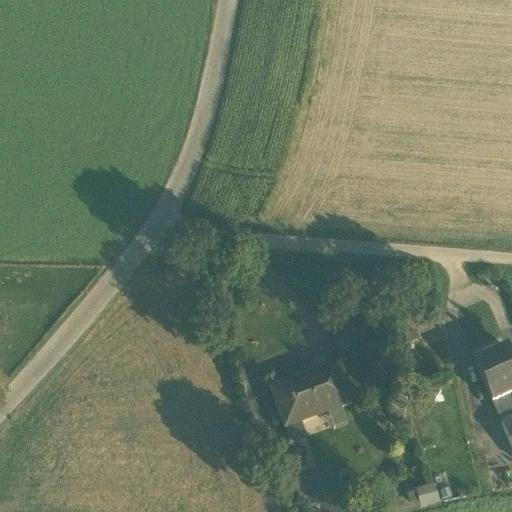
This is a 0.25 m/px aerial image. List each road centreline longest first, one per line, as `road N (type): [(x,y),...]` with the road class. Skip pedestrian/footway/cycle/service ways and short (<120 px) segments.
road 1 (residential): [(227,0),(203,128),(156,231),(0,404)]
road 2 (track): [(442,255),(156,231)]
